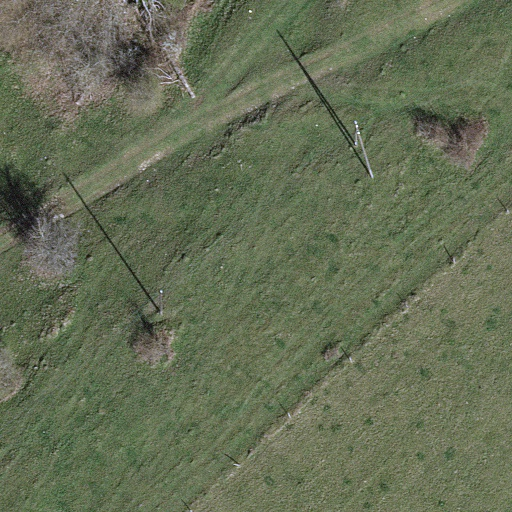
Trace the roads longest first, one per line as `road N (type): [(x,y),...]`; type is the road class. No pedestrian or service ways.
road 1 (track): [(0,239),(446,0)]
road 2 (track): [(202,124),(229,73),(291,0)]
